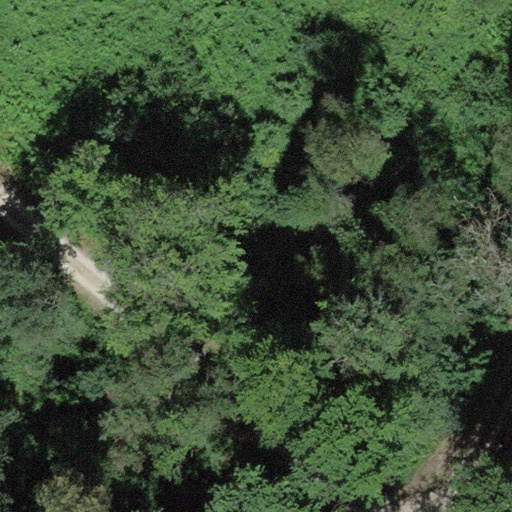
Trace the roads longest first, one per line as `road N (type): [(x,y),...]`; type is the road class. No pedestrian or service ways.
road 1 (track): [(0,225),(365,511)]
road 2 (track): [(511,393),(463,511)]
